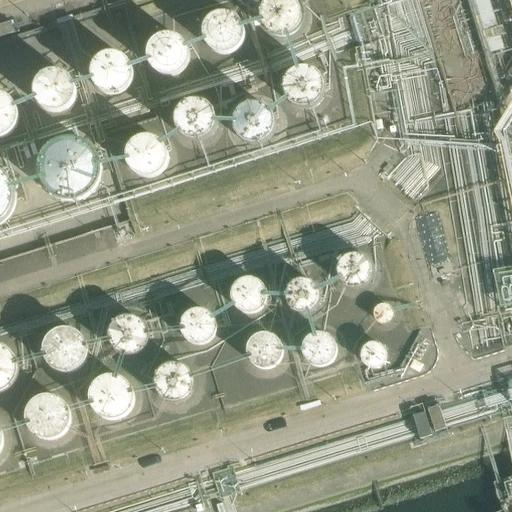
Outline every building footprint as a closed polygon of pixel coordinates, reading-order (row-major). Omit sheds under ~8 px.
[(308,15),(309,9),(308,4),(306,0),(264,0),(263,4),(262,9),(263,14),(264,19),(267,23),(271,27),(275,30),(280,31),(285,32),(290,32),(295,30),(300,27),(303,24),(306,19),(308,15)] [(469,0),(486,54),(505,48),(489,0),(469,0)] [(249,32),(250,27),(249,22),(248,17),(245,12),(241,8),(236,5),(231,4),(226,3),(221,4),(216,6),(211,9),(208,13),(205,18),(204,23),(204,29),(205,34),(207,39),(210,43),(215,46),(220,48),(225,49),(230,49),(235,48),(240,45),(244,42),(247,37),(249,32)] [(193,51),(194,46),(193,40),(191,35),(188,30),(184,27),(179,24),(173,23),(168,23),(162,24),(157,27),(153,31),(150,35),(148,40),(147,46),(148,51),(150,57),(153,61),(158,65),(163,67),(168,69),(174,69),(179,67),(184,65),(188,61),(191,56),(193,51)] [(137,74),(138,68),(137,63),(135,58),(133,53),(129,50),(124,47),(119,45),(114,45),(108,46),(103,48),(99,51),(96,55),(93,59),(92,65),(92,70),(93,75),(95,80),(98,84),(103,88),(107,90),(113,91),(118,91),(123,89),(128,87),(132,83),(135,79),(137,74)] [(330,83),(329,78),(328,73),(326,69),(322,65),(318,62),(313,60),(308,59),(303,59),(298,60),(294,62),(290,66),(287,70),(284,75),(283,80),(284,85),(285,90),(287,95),(291,98),(295,102),(300,104),(305,105),(310,104),(315,103),(320,101),(323,97),(327,93),(329,88),(330,83)] [(79,92),(80,87),(80,81),(78,76),(75,71),(71,67),(66,64),(61,63),(56,62),(50,63),(45,65),(41,69),(37,73),(35,78),(34,84),(34,89),(36,95),(38,99),(42,103),(47,106),(52,108),(58,108),(63,107),(69,105),(73,102),(76,97),(79,92)] [(20,111),(20,106),(19,100),(16,95),(13,91),(8,88),(3,86),(0,85),(0,130),(2,131),(8,129),(12,126),(16,122),(19,117),(20,111)] [(222,120),(223,115),(223,110),(222,105),(219,101),(216,97),(212,94),(208,92),(203,91),(198,91),(193,92),(188,94),(184,97),(181,101),(179,105),(177,110),(177,115),(178,120),(180,124),(182,129),(186,132),(190,135),(195,136),(200,137),(205,136),(210,135),(214,132),(218,129),(220,125),(222,120)] [(281,125),(282,119),(281,114),(279,109),(277,104),(273,101),(268,98),(263,97),(257,96),(252,97),(247,99),(243,103),(239,107),(237,111),(236,117),(236,122),(237,127),(239,132),(243,136),(247,139),(252,141),(257,142),(263,142),(268,140),(273,138),(277,134),(279,130),(281,125)] [(173,158),(174,153),(173,147),(171,143),(169,138),(165,134),(161,132),(156,130),(151,129),(146,130),(141,131),(136,134),(133,138),(130,142),(128,147),(127,152),(128,157),(129,162),(132,166),(136,170),(140,173),(145,175),(150,175),(155,175),(160,173),(165,171),(168,167),(171,163),(173,158)] [(103,169),(103,163),(103,157),(101,151),(98,146),(95,141),(90,137),(85,134),(79,132),(73,131),(67,132),(61,133),(56,136),(51,139),(47,143),(44,148),(42,154),(40,160),(40,166),(42,172),(44,177),(47,182),(51,187),(56,190),(62,192),(67,194),(73,194),(79,193),(85,191),(90,188),(95,184),(98,180),(101,174),(103,169)] [(15,199),(16,193),(16,187),(14,181),(12,176),(8,171),(4,167),(0,164),(0,219),(2,218),(7,214),(11,210),(14,205),(15,199)] [(374,272),(375,265),(374,259),(370,254),(364,250),(358,249),(352,249),(346,253),(342,258),(340,264),(340,270),(343,276),(348,281),(354,283),(360,283),(366,281),(371,277),(374,272)] [(323,294),(323,289),(322,285),(319,281),(316,277),(312,275),(308,273),(303,272),(298,273),(294,275),(290,278),(287,281),(285,286),(284,290),(284,295),(285,300),(287,304),(291,307),(295,310),(299,312),(304,312),(309,311),(313,310),(317,307),(320,303),(322,299),(323,294)] [(270,297),(271,291),(270,285),(267,279),(262,275),(257,273),(251,273),(245,274),(240,278),(236,283),(234,288),(234,295),(237,300),(240,305),(246,308),(251,310),(258,309),(263,306),(267,302),(270,297)] [(220,328),(220,323),(219,318),(216,313),(211,309),(206,307),(201,307),(196,308),(191,310),(187,314),(184,319),(183,325),(184,330),(186,335),(190,339),(195,342),(200,343),(206,343),(211,341),(215,338),(218,333),(220,328)] [(148,342),(148,336),(147,330),(144,325),(140,321),(135,318),(130,316),(124,316),(118,318),(113,321),(109,325),(107,330),(106,336),(106,342),(108,347),(111,352),(116,356),(121,358),(127,359),(133,358),(138,356),(143,352),(146,347),(148,342)] [(284,351),(285,345),(283,339),(280,334),(276,330),(270,328),(264,328),(259,330),(254,333),(250,338),(249,344),(249,350),(251,355),(255,360),(260,363),(266,364),(272,363),(277,360),(282,356),(284,351)] [(89,350),(89,349),(88,342),(86,338),(83,335),(80,332),(76,330),(68,329),(61,330),(55,333),(52,337),(50,340),(48,344),(48,348),(48,352),(49,356),(53,363),(55,365),(59,368),(67,370),(70,370),(76,369),(82,365),(86,361),(87,358),(88,354),(89,350)] [(339,351),(339,346),(338,341),(336,336),(332,332),(327,330),(321,330),(316,331),(311,334),(308,339),(306,344),(306,349),(308,354),(312,359),(316,361),(322,363),(327,362),(332,360),(336,356),(339,351)] [(390,356),(390,351),(389,346),(386,341),(382,338),(377,336),(371,335),(366,337),(362,340),(359,345),(357,350),(357,355),(360,361),(363,365),(368,367),(373,368),(379,368),(383,365),(387,361),(390,356)] [(18,376),(18,371),(18,366),(16,361),(14,356),(10,352),(6,349),(1,347),(0,346),(0,395),(2,395),(6,393),(11,389),(14,385),(16,381),(18,376)] [(196,388),(196,383),(195,378),(192,374),(188,370),(184,367),(179,366),(174,365),(169,366),(164,369),(160,372),(157,376),(156,381),(155,386),(156,391),(158,396),(161,400),(165,403),(169,405),(174,406),(180,406),(184,404),(189,402),(192,398),(195,393),(196,388)] [(135,405),(136,400),(136,395),(134,390),(132,385),(128,381),(123,378),(118,377),(113,376),(108,377),(103,378),(98,381),(95,385),(92,390),(91,395),(90,400),(91,406),(93,410),(96,415),(101,418),(105,421),(111,422),(116,422),(121,420),(126,418),(130,415),(133,410),(135,405)] [(73,417),(73,416),(72,413),(71,407),(67,401),(60,396),(57,395),(52,394),(47,394),(41,396),(34,400),(30,407),(28,411),(27,416),(29,425),(31,428),(34,432),(38,435),(41,437),(49,439),(52,439),(58,438),(65,434),(67,431),(70,427),(72,422),(73,417)]
